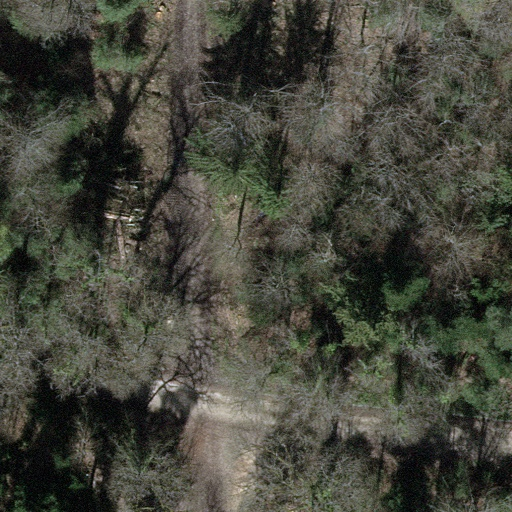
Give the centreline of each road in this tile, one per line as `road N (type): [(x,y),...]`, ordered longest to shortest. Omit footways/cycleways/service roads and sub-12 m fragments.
road 1 (track): [(511,443),(196,396),(0,345)]
road 2 (track): [(189,0),(196,396)]
road 3 (track): [(100,511),(196,396)]
